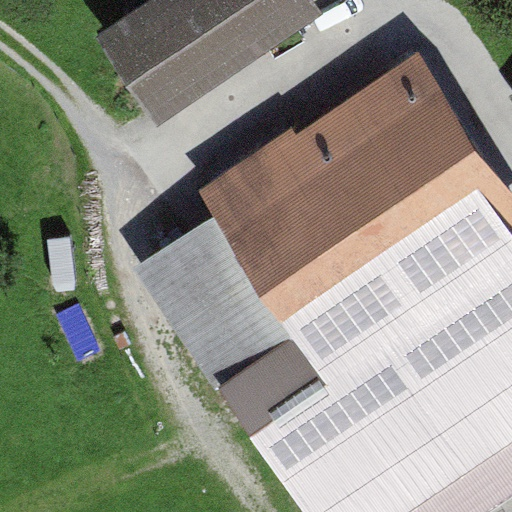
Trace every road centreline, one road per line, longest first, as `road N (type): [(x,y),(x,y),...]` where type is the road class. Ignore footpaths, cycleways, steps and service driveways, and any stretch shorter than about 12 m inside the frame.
road 1 (track): [(258,511),(163,409),(129,354),(107,258),(129,174),(265,84),(387,21),(421,20),(511,154)]
road 2 (track): [(129,174),(54,83),(0,46)]
road 3 (track): [(183,431),(24,511)]
